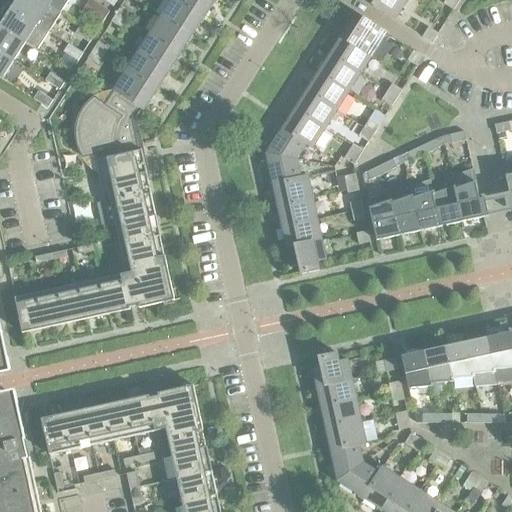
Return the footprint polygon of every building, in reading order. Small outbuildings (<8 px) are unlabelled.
[(9,0),(7,4),(49,31),(61,13),(49,6),(40,0),(9,0)] [(101,24),(106,17),(110,12),(91,0),(89,0),(82,12),(101,24)] [(170,0),(161,16),(191,36),(203,18),(175,0),(170,0)] [(175,0),(203,18),(213,0),(175,0)] [(395,20),(407,0),(375,0),(373,5),(395,20)] [(453,10),(458,2),(455,0),(445,0),(443,4),(453,10)] [(0,14),(0,25),(37,50),(49,31),(7,4),(0,14)] [(121,6),(116,14),(126,20),(131,12),(121,6)] [(126,20),(116,14),(111,21),(121,28),(126,20)] [(149,34),(180,54),(191,36),(161,16),(149,34)] [(352,21),(341,37),(372,56),(387,33),(364,19),(359,26),(352,21)] [(0,51),(14,60),(25,43),(37,50),(0,25),(0,51)] [(94,35),(88,31),(80,25),(75,33),(90,43),(94,35)] [(432,43),(438,34),(428,27),(422,37),(432,43)] [(138,52),(168,72),(180,54),(149,34),(138,52)] [(330,55),(360,74),(372,56),(341,37),(330,55)] [(98,42),(93,50),(103,56),(108,49),(98,42)] [(83,53),(76,49),(69,44),(64,52),(71,57),(78,61),(83,53)] [(103,56),(93,50),(88,58),(98,64),(103,56)] [(417,67),(423,57),(413,50),(407,60),(417,67)] [(0,77),(2,79),(14,60),(0,51),(0,77)] [(126,70),(157,90),(168,72),(138,52),(126,70)] [(318,73),(348,93),(360,74),(330,55),(318,73)] [(113,90),(141,108),(144,110),(157,90),(126,70),(113,90)] [(65,82),(58,77),(50,72),(45,80),(60,90),(65,82)] [(306,91),(337,111),(348,93),(318,73),(306,91)] [(387,92),(397,98),(402,90),(392,84),(387,92)] [(95,160),(139,151),(132,122),(141,108),(113,90),(104,105),(95,99),(97,99),(96,97),(90,101),(86,106),(82,112),(79,118),(77,125),(76,132),(76,139),(78,145),(80,152),(84,158),(85,157),(84,156),(94,154),(95,160)] [(53,100),(46,96),(38,91),(33,99),(41,104),(48,108),(53,100)] [(295,109),(325,129),(337,111),(306,91),(295,109)] [(392,106),(397,98),(387,92),(382,100),(392,106)] [(283,128),(313,147),(325,129),(295,109),(283,128)] [(369,120),(363,128),(374,134),(379,127),(369,120)] [(511,124),(511,121),(494,125),(496,134),(497,133),(505,132),(511,130),(511,124)] [(266,154),(297,160),(307,144),(313,148),(313,147),(283,128),(266,154)] [(374,134),(363,128),(358,136),(368,142),(374,134)] [(449,144),(466,140),(464,131),(447,135),(449,144)] [(440,147),(436,139),(421,147),(425,155),(440,147)] [(353,144),(349,151),(359,158),(363,150),(353,144)] [(421,147),(405,154),(409,162),(425,155),(421,147)] [(141,150),(139,151),(95,160),(105,204),(99,205),(104,227),(115,224),(126,274),(15,298),(23,333),(130,310),(130,308),(139,306),(139,308),(143,307),(180,299),(178,287),(172,289),(141,150)] [(344,158),(354,165),(359,158),(349,151),(344,158)] [(273,185),(308,177),(308,176),(301,177),(297,160),(266,154),(273,185)] [(399,166),(396,158),(380,166),(384,174),(399,166)] [(511,162),(503,164),(509,193),(504,194),(507,209),(511,208),(511,162)] [(380,166),(364,173),(368,181),(384,174),(380,166)] [(483,215),(488,214),(485,198),(479,199),(473,170),(453,177),(455,187),(454,187),(461,222),(484,217),(483,215)] [(357,182),(356,174),(344,176),(346,185),(357,182)] [(277,206),(313,198),(308,177),(273,185),(277,206)] [(433,194),(434,194),(431,179),(411,186),(413,196),(412,196),(419,231),(440,227),(433,194)] [(357,182),(346,185),(347,193),(359,190),(357,182)] [(454,187),(434,194),(433,194),(440,227),(461,222),(454,187)] [(398,236),(391,203),(392,203),(392,200),(390,201),(389,196),(389,193),(367,200),(376,241),(398,236)] [(391,203),(398,236),(419,231),(412,196),(392,203),(391,203)] [(277,206),(282,227),(317,219),(313,198),(277,206)] [(351,212),(363,209),(361,200),(349,203),(351,212)] [(365,218),(363,209),(351,212),(353,221),(365,218)] [(282,227),(286,248),(322,240),(317,219),(282,227)] [(356,233),(358,245),(370,242),(368,231),(356,233)] [(322,240),(286,248),(291,267),(299,265),(301,274),(319,270),(317,261),(326,259),(322,240)] [(93,244),(77,248),(79,254),(94,251),(93,244)] [(50,253),(52,260),(68,257),(66,250),(50,253)] [(36,264),(52,260),(50,253),(35,257),(36,264)] [(8,263),(11,278),(18,277),(14,261),(8,263)] [(487,338),(497,387),(500,386),(500,384),(504,384),(511,382),(511,334),(510,335),(509,333),(487,338)] [(466,342),(473,377),(475,377),(478,391),(480,391),(479,389),(483,388),(497,387),(487,338),(466,342)] [(473,377),(466,342),(444,347),(452,379),(453,379),(473,377)] [(454,382),(453,379),(452,379),(444,347),(423,351),(431,387),(433,396),(442,395),(441,383),(454,382)] [(408,389),(431,387),(423,351),(402,356),(408,389)] [(312,368),(316,387),(352,379),(348,360),(339,362),(337,353),(319,357),(321,366),(312,368)] [(395,358),(383,361),(386,372),(398,369),(395,358)] [(316,387),(321,408),(356,400),(352,379),(316,387)] [(390,393),(402,390),(400,381),(388,384),(390,393)] [(149,396),(41,419),(49,455),(166,429),(171,453),(206,446),(195,397),(202,396),(199,385),(158,394),(159,396),(149,398),(149,396)] [(404,399),(402,390),(390,393),(393,402),(404,399)] [(321,408),(326,429),(361,421),(356,400),(321,408)] [(397,422),(409,419),(407,411),(395,414),(397,422)] [(29,458),(19,412),(0,415),(0,511),(41,511),(30,458),(29,458)] [(420,423),(437,423),(437,414),(420,414),(420,423)] [(437,414),(437,423),(454,423),(454,414),(437,414)] [(481,423),(482,414),(467,414),(467,423),(481,423)] [(496,415),(482,414),(481,423),(496,423),(496,415)] [(410,428),(409,419),(397,422),(399,430),(410,428)] [(359,444),(359,445),(366,444),(361,421),(326,429),(330,450),(359,444)] [(404,443),(412,448),(418,438),(411,433),(404,443)] [(418,438),(412,448),(419,452),(425,442),(418,438)] [(363,463),(359,445),(359,444),(330,450),(337,481),(363,463)] [(211,470),(206,446),(171,453),(177,477),(211,470)] [(437,464),(443,454),(435,449),(429,459),(437,464)] [(154,452),(139,456),(140,462),(156,459),(154,452)] [(451,459),(443,454),(437,464),(445,469),(451,459)] [(140,462),(139,456),(123,459),(125,466),(140,462)] [(337,481),(363,497),(379,473),(378,473),(363,463),(337,481)] [(381,509),(401,479),(382,467),(378,473),(379,473),(363,497),(381,509)] [(99,473),(100,480),(116,476),(114,470),(99,473)] [(211,470),(177,477),(182,502),(217,494),(211,470)] [(130,489),(139,487),(136,471),(126,473),(130,489)] [(57,489),(64,488),(60,472),(54,474),(57,489)] [(473,487),(480,477),(472,472),(465,482),(473,487)] [(84,483),(100,480),(99,473),(83,477),(84,483)] [(487,482),(480,477),(473,487),(481,492),(487,482)] [(381,509),(385,511),(405,511),(419,491),(401,479),(381,509)] [(465,482),(462,486),(470,491),(473,487),(465,482)] [(143,503),(139,487),(130,489),(133,505),(143,503)] [(405,511),(431,511),(437,502),(419,491),(405,511)] [(220,511),(217,494),(182,502),(184,511),(220,511)] [(509,510),(511,506),(511,497),(508,495),(501,505),(509,510)] [(431,511),(452,511),(437,502),(431,511)]
